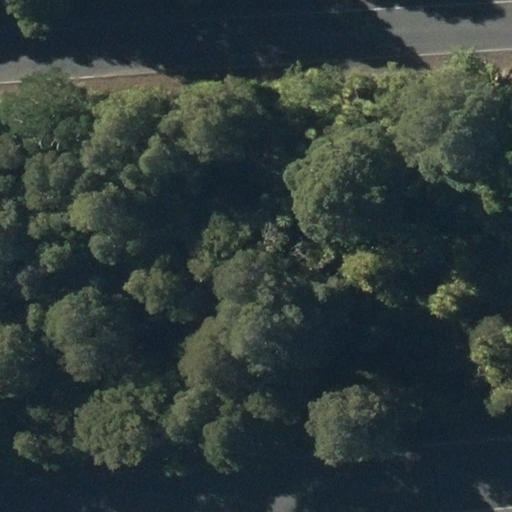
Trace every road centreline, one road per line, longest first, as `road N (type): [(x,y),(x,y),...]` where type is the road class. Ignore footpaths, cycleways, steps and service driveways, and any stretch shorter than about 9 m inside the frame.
road 1 (tertiary): [(511,466),(0,511)]
road 2 (tertiary): [(0,56),(511,25)]
